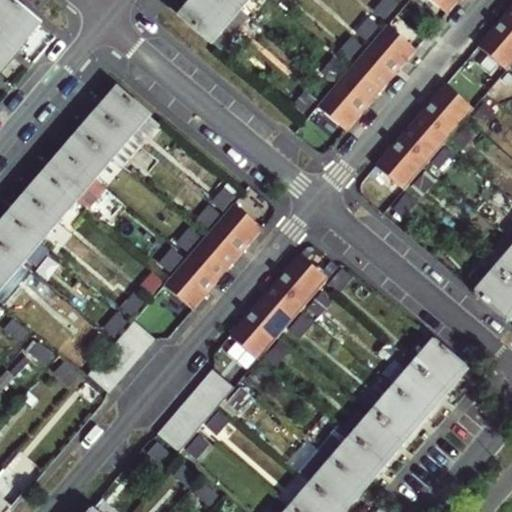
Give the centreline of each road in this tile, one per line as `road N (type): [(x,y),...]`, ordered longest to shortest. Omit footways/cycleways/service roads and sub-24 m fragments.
road 1 (residential): [(319,202),(49,511)]
road 2 (residential): [(102,19),(319,202)]
road 3 (residential): [(489,0),(319,202)]
road 4 (residential): [(319,202),(511,363)]
road 5 (residential): [(0,139),(102,19)]
road 6 (residential): [(427,511),(511,413)]
